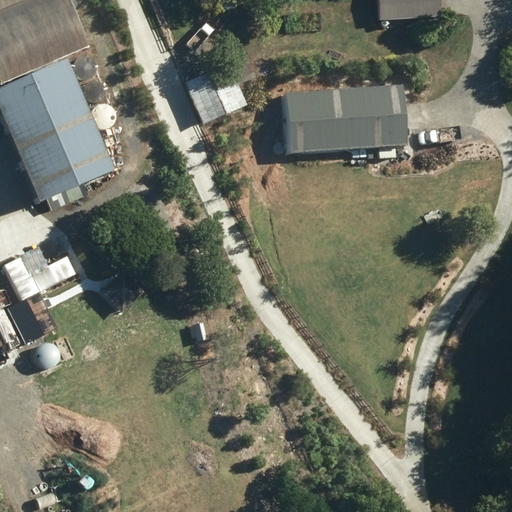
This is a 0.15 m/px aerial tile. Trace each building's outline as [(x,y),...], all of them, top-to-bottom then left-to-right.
[(0,0),(0,139),(31,210),(108,176),(80,112),(62,68),(58,61),(84,50),(62,0),(0,0)] [(377,22),(377,42),(404,41),(404,22),(438,21),(438,0),(371,0),(372,22),(377,22)] [(238,112),(230,90),(255,80),(243,50),(218,60),(222,69),(181,84),(198,128),(238,112)] [(402,91),(281,93),(282,158),(403,156),(402,91)] [(16,243),(26,268),(33,283),(48,277),(53,289),(72,282),(57,244),(39,251),(33,236),(16,243)] [(26,268),(10,274),(24,306),(39,300),(33,283),(26,268)] [(143,295),(119,271),(94,297),(119,320),(143,295)] [(12,352),(4,328),(0,329),(0,377),(34,364),(28,347),(12,352)]
